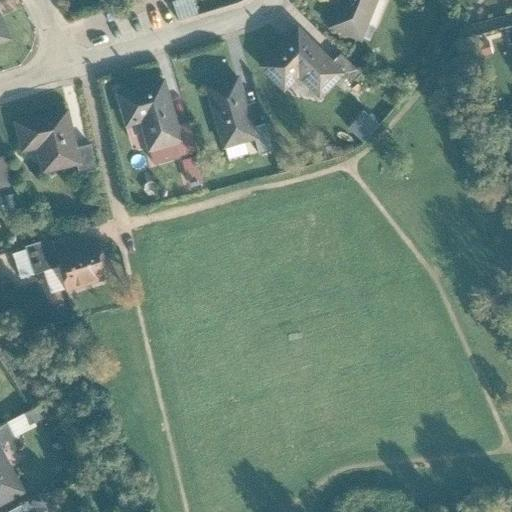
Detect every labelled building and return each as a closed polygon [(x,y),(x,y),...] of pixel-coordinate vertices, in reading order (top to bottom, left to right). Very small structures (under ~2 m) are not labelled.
[(376,0),(339,0),(329,27),(361,40),(376,0)] [(0,44),(12,39),(0,11),(0,44)] [(298,29),(260,67),(283,91),(298,76),(320,98),(343,74),(298,29)] [(240,76),(204,86),(222,148),(258,138),(240,76)] [(165,79),(116,92),(125,125),(141,121),(149,150),(181,141),(165,79)] [(368,140),(383,122),(367,109),(352,126),(368,140)] [(70,111),(15,122),(21,152),(37,148),(42,173),(81,165),(70,111)] [(194,185),(206,181),(197,155),(185,159),(194,185)] [(0,188),(13,184),(5,158),(0,159),(0,188)] [(54,254),(66,292),(112,277),(100,240),(54,254)] [(0,446),(0,506),(24,494),(0,446)]
